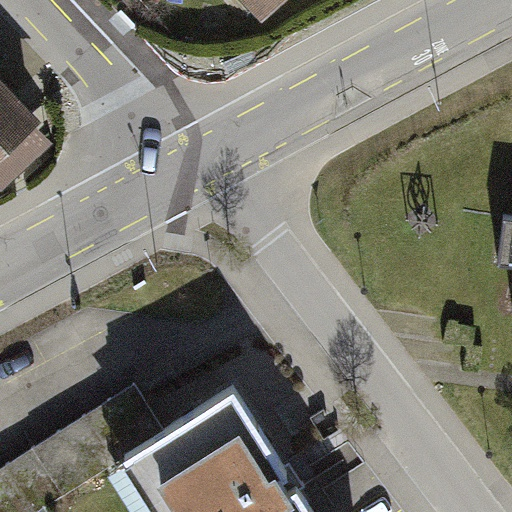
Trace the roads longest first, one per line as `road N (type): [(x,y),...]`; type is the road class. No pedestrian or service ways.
road 1 (residential): [(194,165),(244,210),(477,511)]
road 2 (residential): [(194,165),(503,0)]
road 3 (residential): [(34,0),(194,165)]
road 4 (residential): [(194,165),(0,269)]
